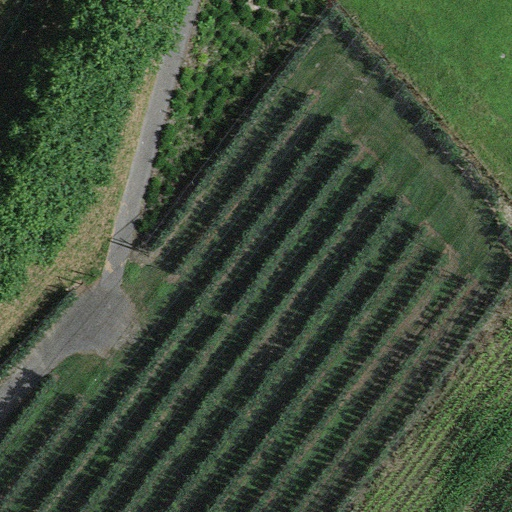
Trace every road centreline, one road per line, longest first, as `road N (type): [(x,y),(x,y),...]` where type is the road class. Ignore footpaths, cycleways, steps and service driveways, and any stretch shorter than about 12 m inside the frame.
road 1 (track): [(189,0),(110,299)]
road 2 (track): [(0,420),(110,299)]
